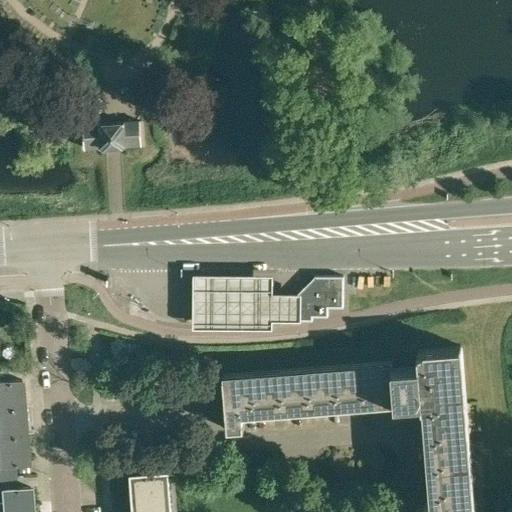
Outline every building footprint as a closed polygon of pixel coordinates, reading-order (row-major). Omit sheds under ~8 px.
[(113,144),(141,143),(140,119),(112,121),(102,121),(101,118),(83,119),(84,146),(113,144)] [(301,292),(316,278),(314,276),(298,292),(293,292),(272,292),(272,274),(194,273),(194,308),(193,326),(271,326),(272,318),(295,318),(301,318),(301,292)] [(328,306),(343,305),(344,274),(316,274),(314,276),(316,278),(301,292),(299,294),(299,299),(299,303),(295,303),(295,318),(301,318),(312,318),(312,314),(328,314),(328,306)] [(467,402),(463,344),(420,347),(421,364),(395,366),(395,365),(395,362),(393,362),(393,363),(224,375),(225,395),(227,427),(244,426),(243,408),(371,399),(396,397),(397,402),(410,401),(423,401),(424,406),(430,405),(437,502),(418,503),(418,511),(470,511),(463,403),(467,402)] [(0,409),(24,407),(22,379),(0,381),(0,375),(0,409)] [(24,407),(0,409),(0,437),(26,435),(24,407)] [(398,416),(378,417),(379,433),(399,432),(398,416)] [(0,477),(9,477),(8,465),(28,463),(26,435),(0,437),(0,477)] [(170,511),(168,468),(129,471),(131,511),(170,511)] [(9,477),(0,477),(0,502),(4,503),(4,511),(32,511),(31,487),(10,489),(9,477)]
